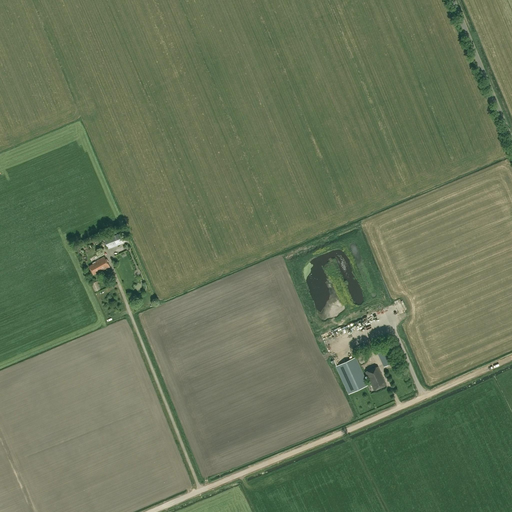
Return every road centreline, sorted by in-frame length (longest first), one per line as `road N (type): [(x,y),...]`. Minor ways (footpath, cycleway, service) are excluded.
road 1 (unclassified): [(151,511),(511,357)]
road 2 (unclassified): [(511,139),(453,0)]
